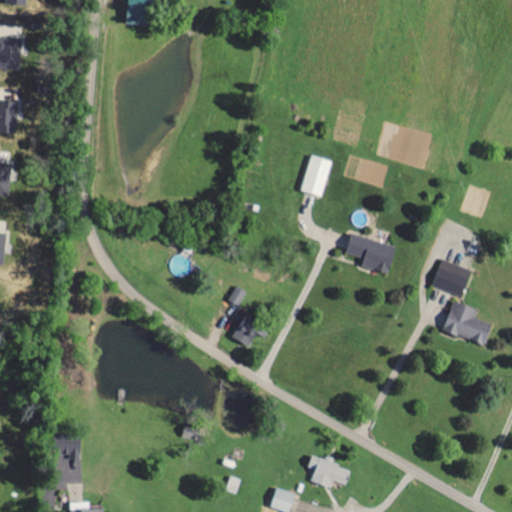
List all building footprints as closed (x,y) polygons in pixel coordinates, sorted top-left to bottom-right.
[(136,0),(135,24),(157,25),(157,0),(136,0)] [(27,39),(5,38),(4,68),(26,69),(27,39)] [(0,124),(2,125),(1,133),(22,133),(23,101),(4,101),(4,108),(0,107),(0,124)] [(307,191),(328,196),(338,161),(317,155),(307,191)] [(0,194),(16,195),(17,164),(0,163),(0,194)] [(13,234),(0,232),(0,263),(9,265),(13,234)] [(369,258),(367,267),(396,274),(403,246),(355,233),(350,253),(369,258)] [(466,297),(478,272),(448,258),(437,284),(466,297)] [(245,305),(251,290),(239,285),(233,301),(245,305)] [(448,330),(491,345),(499,324),(481,318),(484,309),(458,300),(448,330)] [(258,346),(268,324),(248,315),(237,337),(258,346)] [(88,435),(63,434),(63,453),(75,454),(75,459),(87,459),(88,435)] [(337,487),(339,481),(353,485),(358,470),(338,464),(340,460),(319,454),(314,468),(321,470),(318,481),(337,487)] [(289,511),(295,511),(302,495),(281,487),(273,506),(289,511)]
